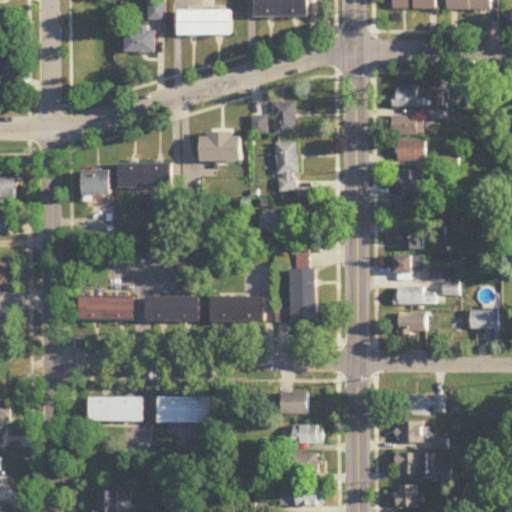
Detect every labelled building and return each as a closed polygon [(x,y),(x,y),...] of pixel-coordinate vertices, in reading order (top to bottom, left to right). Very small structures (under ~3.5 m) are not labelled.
[(256,0),(256,20),(310,20),(309,0),(256,0)] [(438,0),(395,0),(395,11),(439,11),(438,0)] [(449,0),(450,13),(492,13),(492,0),(449,0)] [(150,22),(165,22),(165,4),(150,4),(150,22)] [(233,13),(179,13),(179,38),(233,38),(233,13)] [(126,55),(156,55),(156,28),(126,28),(126,55)] [(0,86),(19,86),(19,60),(6,60),(6,66),(0,65),(0,86)] [(426,98),(420,98),(420,89),(395,89),(395,108),(426,108),(426,98)] [(276,105),(276,136),(297,136),(297,105),(276,105)] [(269,118),(255,118),(255,137),(269,137),(269,118)] [(394,136),(423,136),(423,118),(394,118),(394,136)] [(242,164),(242,135),(203,135),(203,164),(242,164)] [(428,143),(400,143),(400,162),(428,162),(428,143)] [(279,145),(280,194),(301,193),(300,145),(279,145)] [(460,151),(444,151),(444,164),(460,164),(460,151)] [(121,189),(174,189),(174,166),(121,166),(121,189)] [(113,172),(85,172),(85,197),(113,197),(113,172)] [(423,172),(403,172),(403,193),(423,193),(423,172)] [(19,177),(0,176),(0,200),(19,200),(19,177)] [(420,204),(397,204),(397,223),(420,223),(420,204)] [(291,235),(291,216),(261,216),(261,235),(291,235)] [(423,234),(398,234),(398,252),(423,252),(423,234)] [(313,250),(300,250),(300,263),(313,263),(313,250)] [(425,274),(424,258),(395,259),(396,275),(425,274)] [(0,289),(14,290),(14,263),(0,263),(0,289)] [(294,270),(294,325),(319,325),(319,270),(294,270)] [(445,270),(432,270),(432,281),(445,281),(445,270)] [(461,284),(445,284),(445,297),(461,297),(461,284)] [(399,306),(437,306),(437,294),(426,294),(426,289),(399,289),(399,306)] [(83,322),(137,322),(137,298),(83,298),(83,322)] [(150,323),(202,323),(202,299),(150,299),(150,323)] [(214,299),(214,325),(266,325),(266,299),(214,299)] [(472,331),(500,331),(500,312),(472,312),(472,331)] [(429,315),(401,314),(401,335),(428,335),(429,315)] [(284,416),(310,416),(310,393),(284,393),(284,416)] [(447,397),(406,397),(406,416),(447,416),(447,397)] [(145,398),(92,398),(92,423),(145,423),(145,398)] [(213,398),(160,398),(160,424),(213,424),(213,398)] [(0,450),(9,450),(9,401),(0,400),(0,450)] [(427,424),(400,424),(400,445),(427,445),(427,424)] [(326,447),(326,427),(296,427),(296,447),(326,447)] [(208,461),(208,443),(179,443),(179,461),(208,461)] [(321,455),(294,455),(294,477),(321,477),(321,455)] [(428,455),(398,455),(398,478),(428,478),(428,455)] [(420,488),(400,488),(400,511),(420,511),(420,488)] [(325,508),(325,490),(283,490),(283,508),(325,508)] [(97,511),(121,511),(121,493),(98,493),(97,511)]
